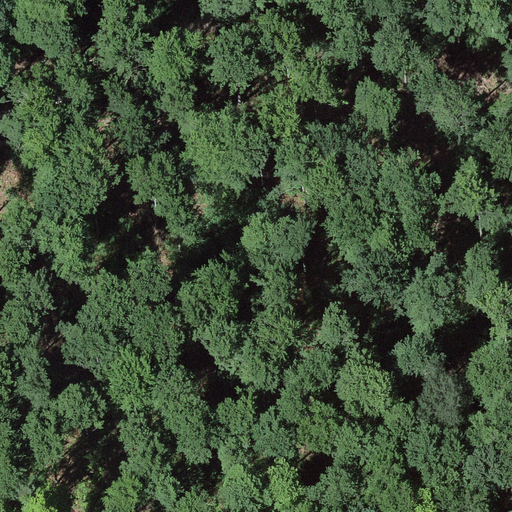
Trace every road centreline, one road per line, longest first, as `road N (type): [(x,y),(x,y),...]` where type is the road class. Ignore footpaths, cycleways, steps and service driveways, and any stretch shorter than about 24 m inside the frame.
road 1 (track): [(511,85),(155,118),(8,117)]
road 2 (track): [(0,120),(252,0)]
road 3 (track): [(511,422),(323,511)]
